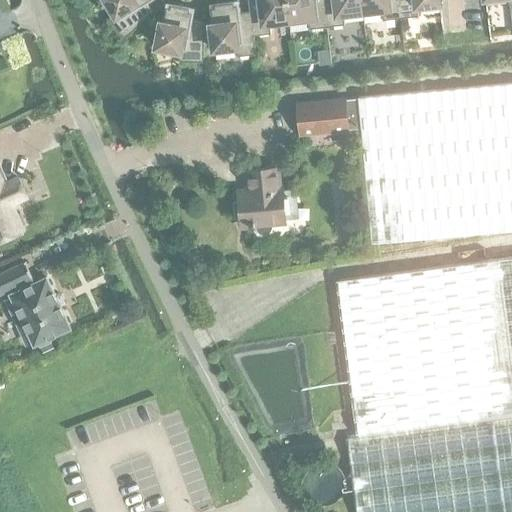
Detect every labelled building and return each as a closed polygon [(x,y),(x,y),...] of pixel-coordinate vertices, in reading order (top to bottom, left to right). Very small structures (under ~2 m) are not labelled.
[(107,0),(115,12),(107,20),(123,38),(152,13),(145,1),(146,0),(107,0)] [(256,53),(254,35),(253,35),(250,11),(239,13),(237,3),(234,4),(234,0),(214,3),(214,6),(211,7),(213,23),(210,23),(213,47),(236,44),(237,55),(256,53)] [(250,11),(253,35),(254,35),(271,33),(269,22),(288,19),(285,0),(248,0),(250,11)] [(309,28),(327,26),(323,0),(285,0),(288,19),(308,17),(309,28)] [(343,13),(362,11),(360,0),(323,0),(327,26),(344,24),(343,13)] [(360,0),(362,11),(381,8),(383,19),(400,17),(398,0),(360,0)] [(398,0),(400,17),(418,15),(417,4),(439,1),(439,0),(398,0)] [(178,49),(178,60),(203,61),(204,22),(191,20),(192,10),(189,10),(190,6),(170,3),(170,6),(166,5),(163,22),(161,21),(156,45),(178,49)] [(347,130),(360,129),(371,242),(511,229),(511,82),(357,97),(357,98),(344,100),(347,130)] [(347,131),(347,130),(344,100),(344,99),(296,103),(299,135),(347,131)] [(249,192),(237,193),(240,225),(255,224),(255,229),(257,232),(259,234),(262,235),(265,234),(268,233),(270,230),(271,227),(271,222),(285,221),(282,189),(277,189),(275,167),(247,170),(249,192)] [(0,239),(22,229),(14,211),(11,202),(26,195),(18,177),(1,184),(0,181),(0,239)] [(511,511),(511,255),(338,279),(358,433),(347,435),(357,511),(511,511)] [(0,272),(0,293),(12,288),(14,292),(10,293),(11,295),(33,343),(34,344),(35,344),(38,342),(40,346),(51,340),(49,337),(69,328),(70,327),(70,326),(61,307),(61,306),(57,296),(56,297),(47,278),(46,276),(45,277),(32,283),(31,279),(33,278),(25,261),(24,262),(0,272)] [(19,345),(0,354),(0,375),(27,362),(19,345)]
